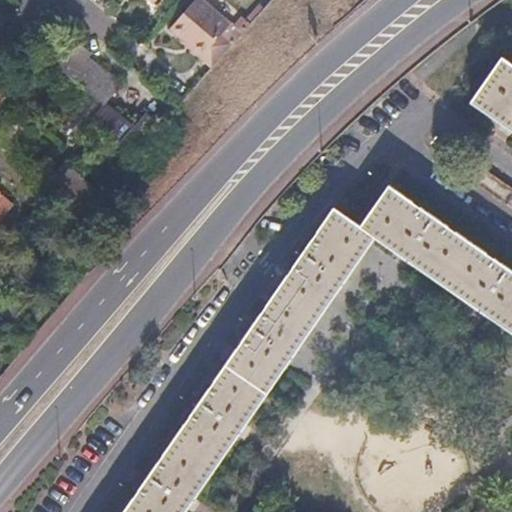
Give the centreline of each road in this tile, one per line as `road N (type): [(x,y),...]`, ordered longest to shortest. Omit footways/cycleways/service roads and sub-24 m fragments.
road 1 (tertiary): [(0,483),(279,155),(459,0)]
road 2 (tertiary): [(400,0),(233,154),(9,416)]
road 3 (residential): [(376,146),(334,181),(97,511)]
road 4 (residential): [(0,41),(50,4),(140,71)]
road 5 (residential): [(511,173),(415,109),(376,146)]
road 6 (residential): [(376,146),(511,238)]
